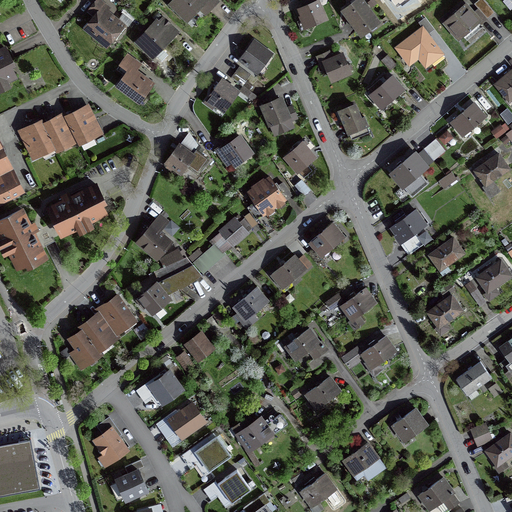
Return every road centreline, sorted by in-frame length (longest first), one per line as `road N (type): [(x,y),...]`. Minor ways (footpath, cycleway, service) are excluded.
road 1 (residential): [(40,411),(33,332),(112,253),(160,135)]
road 2 (residential): [(345,187),(153,353)]
road 3 (residential): [(511,46),(345,187)]
road 4 (residential): [(256,0),(290,57),(345,187)]
road 5 (residential): [(345,187),(426,376)]
road 6 (residential): [(160,135),(83,83),(32,0)]
road 7 (residential): [(160,135),(256,0)]
road 8 (residential): [(426,376),(484,511)]
road 9 (residential): [(323,450),(426,376)]
